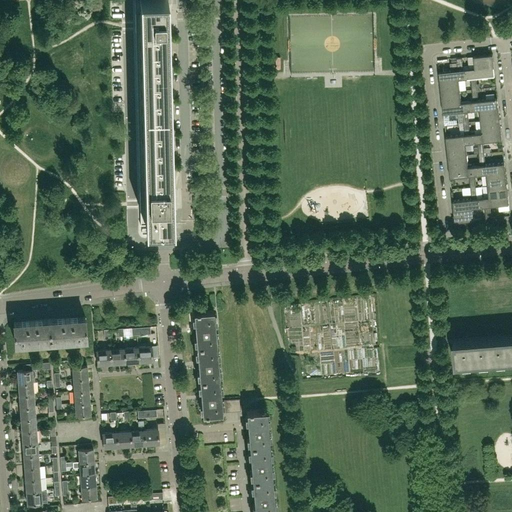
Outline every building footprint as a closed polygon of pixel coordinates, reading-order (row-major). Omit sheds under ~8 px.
[(168,109),(166,28),(164,0),(141,0),(144,110),(168,109)] [(494,66),(493,54),(474,56),(475,67),(475,68),(494,66)] [(467,78),(466,68),(463,69),(462,57),(456,57),(458,69),(439,71),(440,80),(459,78),(459,79),(467,78)] [(466,68),(467,78),(471,77),(472,89),(477,88),(480,88),(479,83),(477,84),(476,77),(495,75),(494,66),(475,68),(475,67),(466,68)] [(460,90),(459,79),(459,78),(440,80),(441,92),(460,90)] [(499,107),(498,98),(479,100),(477,88),(472,89),(473,96),(469,97),(470,101),(471,110),(479,109),(499,107)] [(461,102),(460,90),(441,92),(442,104),(461,102)] [(471,110),(470,101),(461,102),(442,104),(443,113),(462,111),(464,122),(469,122),(468,110),(471,110)] [(481,121),(500,119),(499,107),(479,109),(481,121)] [(170,223),(169,175),(168,109),(144,110),(147,224),(170,223)] [(501,130),(500,119),(481,121),(482,132),(482,133),(501,130)] [(474,142),(473,133),(470,133),(469,122),(464,122),(465,134),(446,136),(447,145),(466,143),(474,142)] [(502,139),(501,130),(482,133),(482,132),(473,133),(474,142),(477,142),(478,147),(479,152),(479,153),(484,153),(483,141),(502,139)] [(467,155),(466,143),(447,145),(448,157),(467,155)] [(505,171),(504,162),(485,164),(484,153),(479,153),(480,165),(476,165),(477,174),(486,173),(505,171)] [(468,167),(468,166),(467,155),(448,157),(449,169),(468,167)] [(477,174),(476,165),(468,166),(468,167),(449,169),(450,177),(469,175),(471,187),(476,186),(475,174),(477,174)] [(507,183),(505,171),(486,173),(488,185),(507,183)] [(508,195),(507,183),(488,185),(489,196),(489,197),(508,195)] [(481,206),(480,197),(477,197),(476,186),(471,187),(472,198),(453,200),(454,210),(473,207),(481,206)] [(509,203),(508,195),(489,197),(489,196),(480,197),(481,206),(484,206),(486,218),(491,217),(490,205),(509,203)] [(474,219),(473,207),(454,210),(455,221),(474,219)] [(217,345),(214,310),(199,311),(197,311),(194,312),(195,326),(192,327),(193,331),(193,332),(195,332),(197,346),(217,345)] [(86,338),(85,316),(49,319),(51,340),(86,338)] [(51,340),(49,319),(13,321),(15,343),(51,340)] [(151,333),(150,326),(136,327),(137,334),(151,333)] [(511,338),(455,343),(454,343),(456,364),(457,364),(457,363),(511,358),(511,338)] [(138,346),(139,360),(152,359),(152,360),(153,360),(152,345),(151,345),(151,346),(138,347),(138,346)] [(219,379),(218,362),(217,345),(197,346),(198,360),(195,360),(196,366),(198,366),(200,380),(219,379)] [(139,360),(138,346),(137,346),(137,347),(124,348),(124,347),(125,361),(138,360),(138,361),(139,361),(139,360)] [(125,362),(125,361),(124,347),(124,348),(111,349),(111,348),(112,363),(112,362),(125,361),(125,362)] [(98,363),(111,362),(111,363),(112,363),(111,348),(110,348),(110,349),(97,350),(97,349),(96,349),(98,364),(98,363)] [(87,377),(86,365),(87,365),(87,364),(72,365),(72,366),(73,366),(74,378),(87,377)] [(32,382),(35,382),(34,376),(36,375),(35,371),(33,368),(30,369),(17,370),(17,371),(18,383),(32,382)] [(88,390),(87,377),(74,378),(75,391),(88,390)] [(221,399),(219,379),(200,380),(201,394),(198,394),(198,395),(199,399),(199,400),(201,400),(203,414),(205,414),(208,414),(222,413),(222,412),(221,399)] [(33,394),(32,382),(18,383),(19,395),(33,394)] [(89,402),(88,390),(75,391),(75,403),(89,402)] [(34,406),(33,394),(19,395),(19,398),(20,407),(34,406)] [(90,413),(89,402),(75,403),(76,414),(75,414),(76,415),(90,413)] [(35,418),(34,406),(20,407),(21,419),(35,418)] [(269,443),(266,408),(252,409),(249,409),(249,410),(246,410),(247,420),(247,425),(248,429),(249,445),(269,443)] [(157,416),(156,409),(142,410),(143,417),(157,416)] [(36,430),(35,418),(21,419),(22,431),(36,430)] [(159,443),(158,428),(157,428),(157,429),(144,430),(144,429),(145,444),(145,443),(158,442),(158,443),(159,443)] [(145,444),(144,429),(144,430),(131,431),(131,430),(130,430),(131,445),(132,445),(132,444),(144,443),(145,444)] [(36,442),(36,430),(22,431),(23,443),(36,442)] [(131,445),(130,430),(130,431),(117,432),(117,431),(118,446),(118,445),(131,444),(131,445)] [(102,432),(103,447),(104,447),(104,446),(117,445),(117,446),(118,446),(117,431),(116,431),(116,432),(103,433),(103,432),(102,432)] [(37,454),(36,442),(23,443),(23,444),(24,455),(37,454)] [(272,477),(269,443),(249,445),(250,459),(251,463),(252,479),(272,477)] [(93,461),(92,448),(93,448),(78,449),(79,449),(80,461),(80,462),(93,461)] [(38,466),(37,454),(24,455),(25,467),(38,466)] [(94,473),(93,461),(80,462),(80,461),(73,462),(73,467),(80,466),(81,474),(94,473)] [(39,479),(38,466),(25,467),(26,480),(39,479)] [(82,486),(95,485),(94,473),(81,474),(82,486)] [(262,511),(275,511),(274,494),(272,477),(252,479),(253,493),(254,497),(254,511),(262,511)] [(40,490),(39,479),(26,480),(27,492),(47,490),(46,490),(40,490)] [(96,496),(95,485),(82,486),(82,497),(82,498),(97,496),(96,496)] [(28,507),(39,506),(39,502),(47,502),(47,490),(27,492),(28,502),(27,502),(27,503),(28,507)] [(163,499),(162,491),(149,492),(150,500),(163,499)]
